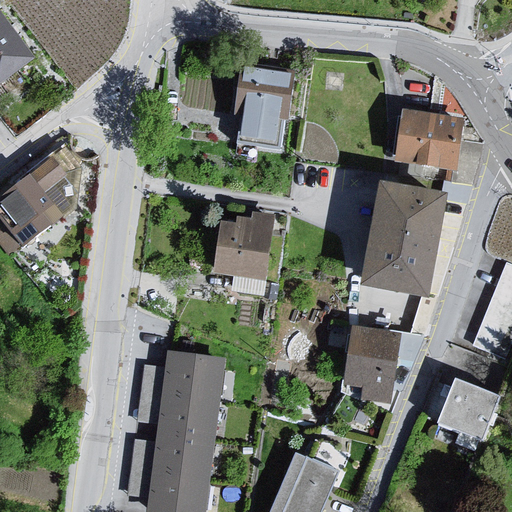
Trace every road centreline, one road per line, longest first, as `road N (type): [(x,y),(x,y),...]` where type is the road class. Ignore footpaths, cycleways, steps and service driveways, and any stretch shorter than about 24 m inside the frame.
road 1 (residential): [(82,511),(137,70)]
road 2 (residential): [(503,139),(405,420),(364,511)]
road 3 (residential): [(142,23),(381,43),(435,60),(473,88)]
road 4 (residential): [(137,70),(0,176)]
